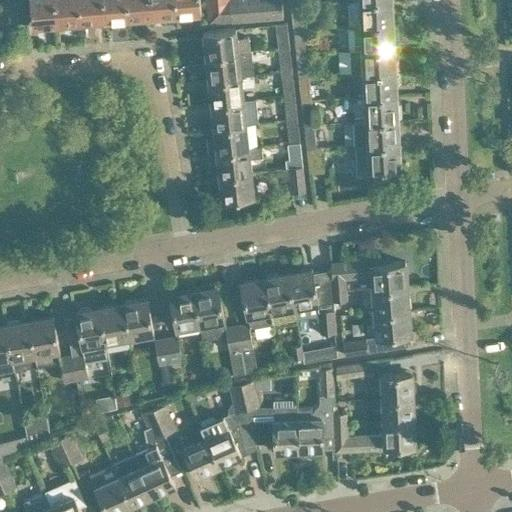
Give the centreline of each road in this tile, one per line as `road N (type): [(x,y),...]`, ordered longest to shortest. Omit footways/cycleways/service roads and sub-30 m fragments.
road 1 (residential): [(195,248),(177,100),(158,73),(0,79)]
road 2 (residential): [(478,487),(459,199)]
road 3 (residential): [(195,248),(459,199)]
road 4 (residential): [(459,199),(450,0)]
road 5 (residential): [(0,286),(195,248)]
road 6 (residential): [(328,511),(478,487)]
